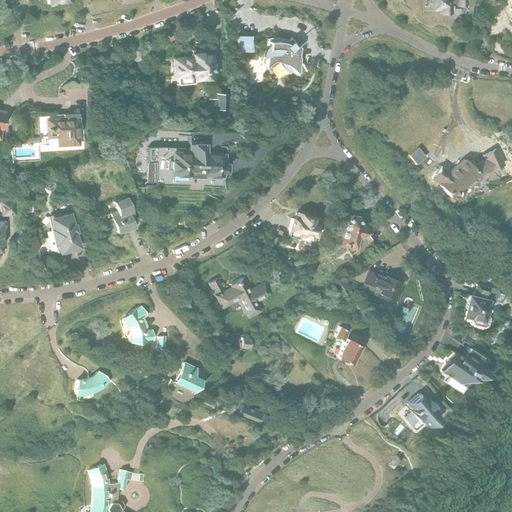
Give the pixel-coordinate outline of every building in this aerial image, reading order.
[(428,0),(429,7),(436,7),(436,9),(449,9),(448,0),(452,0),(453,3),(465,2),(464,0),(428,0)] [(235,36),(235,49),(249,50),(249,36),(235,36)] [(261,66),(267,67),(275,61),(277,61),(279,61),(280,62),(281,65),(284,66),(287,66),(289,68),(290,69),(291,71),(292,72),(296,55),(295,55),(297,46),(295,44),(293,42),(290,38),(288,40),(281,37),(273,37),(266,38),(267,41),(266,45),(264,46),(263,48),(262,49),(261,51),(260,52),(260,54),(263,53),(261,66)] [(133,60),(141,59),(140,48),(132,49),(133,60)] [(193,78),(211,76),(209,54),(199,55),(199,52),(190,53),(191,56),(171,58),(172,70),(179,69),(179,77),(192,76),(193,78)] [(215,98),(212,98),(213,109),(209,109),(210,113),(222,112),(221,108),(226,108),(224,92),(214,93),(215,98)] [(76,113),(24,116),(25,128),(15,129),(16,142),(57,140),(58,145),(78,144),(76,113)] [(146,146),(145,186),(224,187),(225,154),(205,153),(205,144),(188,144),(188,147),(146,146)] [(440,165),(431,177),(437,182),(449,196),(461,210),(471,201),(487,220),(483,223),(490,231),(493,228),(498,233),(497,235),(498,235),(498,234),(509,228),(510,231),(511,230),(511,205),(499,191),(504,187),(495,177),(489,180),(483,169),(488,167),(490,170),(502,164),(495,148),(482,155),(485,160),(470,167),(464,159),(449,172),(440,165)] [(116,209),(109,212),(117,234),(137,227),(126,197),(125,194),(117,197),(118,200),(113,202),(116,209)] [(14,202),(1,202),(2,215),(14,214),(14,202)] [(292,218),(287,236),(299,239),(300,234),(310,237),(310,235),(311,235),(314,233),(316,227),(314,224),(313,224),(315,218),(296,213),(294,219),(292,218)] [(50,229),(55,250),(76,246),(72,231),(74,231),(73,225),(71,226),(68,214),(58,217),(58,218),(50,220),(52,229),(50,229)] [(340,238),(345,245),(362,248),(372,242),(360,223),(359,224),(353,215),(350,215),(345,218),(340,238)] [(384,276),(372,271),(366,287),(381,293),(379,296),(386,299),(387,296),(395,299),(399,291),(397,291),(401,282),(385,275),(384,276)] [(348,283),(353,281),(350,276),(341,282),(347,291),(351,288),(348,283)] [(214,295),(220,306),(235,298),(246,318),(261,310),(255,299),(268,292),(262,282),(248,290),(241,277),(229,284),(231,287),(223,291),(216,278),(207,283),(213,293),(213,294),(213,295),(214,295)] [(466,294),(461,315),(462,316),(471,318),(470,321),(472,324),(482,326),(486,324),(487,317),(486,314),(483,313),(486,300),(495,302),(497,292),(495,289),(489,287),(476,284),(473,296),(466,294)] [(194,302),(188,292),(177,298),(182,308),(194,302)] [(126,324),(128,330),(129,332),(129,333),(130,335),(130,339),(130,341),(144,341),(144,340),(151,339),(150,330),(146,330),(145,327),(142,328),(139,321),(142,320),(141,317),(145,315),(139,306),(134,310),(134,309),(123,318),(123,319),(125,322),(126,324)] [(342,341),(334,356),(349,363),(358,344),(355,342),(359,335),(347,330),(339,326),(334,337),(342,341)] [(486,348),(491,339),(485,336),(480,344),(486,348)] [(240,348),(249,349),(250,338),(241,337),(240,348)] [(454,352),(441,370),(448,375),(457,382),(466,369),(466,370),(467,369),(472,373),(479,363),(476,361),(480,355),(481,353),(475,349),(474,351),(465,345),(458,356),(454,352)] [(194,368),(182,362),(173,382),(193,391),(198,379),(191,375),(194,368)] [(78,380),(76,379),(75,393),(80,394),(84,394),(93,391),(99,388),(106,383),(107,381),(96,372),(93,375),(88,378),(83,379),(80,380),(78,380)] [(153,389),(162,380),(157,375),(148,384),(153,389)] [(410,411),(404,416),(411,425),(417,419),(418,420),(419,419),(424,425),(426,423),(429,426),(436,420),(434,417),(436,414),(442,409),(435,400),(430,404),(424,398),(423,399),(418,393),(416,395),(415,393),(407,400),(408,402),(406,403),(410,408),(409,409),(410,410),(409,410),(410,411)] [(264,414),(240,404),(237,414),(260,423),(264,414)] [(415,432),(397,421),(389,432),(407,444),(415,432)] [(393,468),(400,459),(396,455),(388,464),(393,468)] [(124,511),(118,509),(119,508),(116,502),(115,502),(117,487),(123,487),(124,484),(125,478),(129,479),(130,472),(119,470),(118,473),(117,477),(117,482),(106,484),(106,479),(106,478),(105,476),(105,473),(103,468),(102,465),(87,471),(89,477),(90,480),(91,483),(92,489),(92,495),(91,504),(90,508),(90,510),(86,511),(124,511)]
